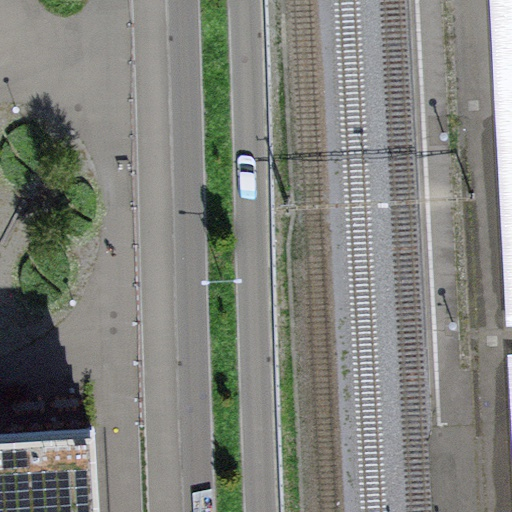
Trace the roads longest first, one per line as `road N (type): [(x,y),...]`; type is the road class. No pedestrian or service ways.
road 1 (primary): [(184,0),(203,511)]
road 2 (primary): [(264,511),(245,0)]
